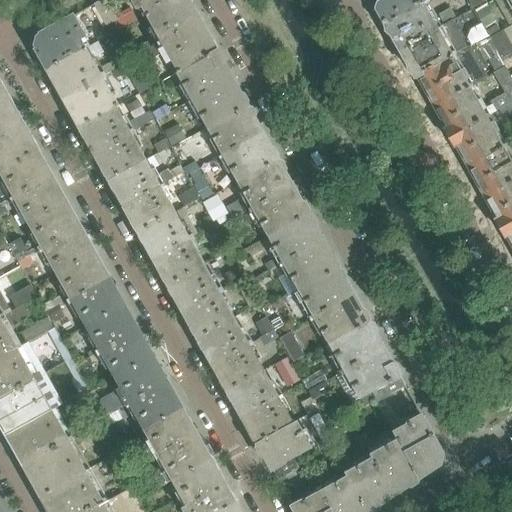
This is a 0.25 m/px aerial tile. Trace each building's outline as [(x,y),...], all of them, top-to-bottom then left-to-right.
[(118,21),(116,17),(105,0),(103,0),(95,5),(106,25),(108,27),(114,24),(118,21)] [(173,0),(134,0),(139,8),(142,6),(147,15),(173,0)] [(217,50),(188,0),(173,0),(147,15),(178,71),(217,50)] [(423,4),(429,0),(384,0),(381,2),(378,11),(386,24),(423,4)] [(488,5),(485,0),(467,0),(475,12),(488,5)] [(511,0),(496,0),(510,26),(511,24),(511,0)] [(452,56),(423,4),(386,24),(415,77),(418,76),(452,56)] [(496,22),(488,8),(476,15),(478,18),(484,29),(496,22)] [(456,19),(451,9),(441,15),(446,25),(456,19)] [(132,24),(125,12),(116,17),(118,21),(114,24),(118,31),(132,24)] [(88,48),(83,39),(86,37),(73,16),(42,34),(37,50),(48,70),(88,48)] [(486,32),(484,29),(478,18),(467,24),(477,43),(478,43),(488,37),(486,32)] [(106,25),(100,28),(106,38),(118,31),(114,24),(108,27),(106,25)] [(501,33),(496,26),(486,32),(488,37),(489,39),(501,33)] [(511,53),(511,44),(504,31),(501,33),(489,39),(500,60),(511,53)] [(500,60),(489,39),(488,37),(478,43),(495,73),(505,67),(500,60)] [(142,54),(157,47),(153,40),(138,48),(142,54)] [(147,63),(161,55),(157,47),(142,54),(147,63)] [(119,104),(88,48),(48,70),(80,126),(117,105),(119,104)] [(248,105),(217,50),(178,71),(175,72),(206,128),(248,105)] [(109,72),(134,59),(130,52),(106,66),(109,72)] [(470,86),(466,79),(469,78),(463,67),(460,69),(452,56),(418,76),(435,106),(470,86)] [(114,80),(138,67),(134,59),(109,72),(114,80)] [(511,102),(511,79),(505,67),(495,73),(493,74),(505,93),(490,102),(496,112),(511,102)] [(487,116),(483,109),(485,108),(480,98),(477,99),(470,86),(435,106),(447,128),(445,129),(449,138),(487,116)] [(38,150),(22,122),(5,91),(0,94),(0,168),(1,170),(38,150)] [(511,102),(496,112),(494,113),(500,124),(511,116),(511,102)] [(143,153),(117,105),(80,126),(109,178),(145,158),(143,153)] [(278,160),(248,105),(206,128),(220,153),(221,155),(237,182),(278,160)] [(156,120),(171,112),(167,106),(153,114),(156,120)] [(155,121),(150,112),(146,115),(141,107),(130,114),(139,130),(155,121)] [(504,147),(496,133),(499,132),(493,122),(491,123),(487,116),(449,138),(454,147),(457,146),(468,166),(504,147)] [(170,147),(166,139),(154,146),(158,153),(170,147)] [(511,183),(511,160),(507,153),(504,147),(468,166),(486,198),(511,183)] [(67,202),(38,150),(1,170),(15,196),(30,223),(67,202)] [(205,164),(217,157),(214,152),(202,159),(205,164)] [(174,210),(161,186),(145,158),(109,178),(138,231),(174,210)] [(309,215),(278,160),(237,182),(268,238),(309,215)] [(185,173),(181,167),(180,165),(170,171),(174,179),(185,173)] [(511,222),(511,183),(486,198),(497,219),(495,220),(501,229),(511,222)] [(96,253),(82,228),(67,202),(30,223),(44,248),(30,256),(21,239),(9,245),(24,272),(49,256),(59,274),(96,253)] [(4,203),(3,204),(0,204),(0,218),(9,213),(4,203)] [(204,264),(189,237),(174,210),(138,231),(168,284),(204,264)] [(252,220),(247,213),(249,212),(248,211),(234,219),(235,220),(238,219),(242,226),(252,220)] [(339,269),(309,215),(268,238),(298,292),(339,269)] [(511,222),(501,229),(505,237),(507,236),(511,244),(511,222)] [(244,251),(240,243),(227,250),(232,258),(244,251)] [(0,260),(10,255),(3,244),(0,245),(0,260)] [(125,306),(110,278),(96,253),(59,274),(64,283),(54,289),(59,297),(43,306),(50,318),(52,323),(64,315),(60,307),(73,299),(88,327),(125,306)] [(278,267),(275,260),(264,266),(267,273),(268,272),(277,268),(278,267)] [(234,318),(204,264),(168,284),(198,338),(234,318)] [(270,277),(279,272),(277,268),(268,272),(270,277)] [(370,324),(339,269),(298,292),(329,347),(370,324)] [(243,278),(241,274),(238,270),(228,275),(233,284),(243,278)] [(31,286),(11,297),(17,309),(23,305),(37,296),(36,295),(33,288),(31,286)] [(258,304),(249,289),(241,293),(250,309),(258,304)] [(17,309),(5,315),(12,327),(30,317),(23,305),(17,309)] [(154,357),(125,306),(88,327),(117,378),(154,357)] [(7,330),(12,327),(5,315),(1,308),(0,309),(0,355),(17,346),(19,350),(40,337),(55,329),(52,323),(50,318),(13,339),(7,330)] [(263,370),(234,318),(198,338),(228,390),(263,370)] [(273,331),(265,318),(254,324),(261,337),(273,331)] [(400,377),(385,351),(370,324),(329,347),(359,400),(380,389),(400,377)] [(259,350),(277,339),(273,331),(261,337),(254,341),(259,350)] [(36,380),(73,360),(66,348),(51,356),(40,337),(19,350),(17,346),(0,355),(0,426),(4,434),(51,408),(36,380)] [(90,359),(99,354),(96,349),(88,354),(90,359)] [(182,408),(168,383),(154,357),(117,378),(122,388),(97,403),(111,428),(117,424),(112,414),(131,403),(145,429),(182,408)] [(80,374),(94,366),(90,359),(77,367),(80,374)] [(308,392),(337,376),(333,369),(324,374),(322,371),(303,382),(308,392)] [(293,423),(278,397),(263,370),(228,390),(258,444),(293,423)] [(303,385),(300,379),(296,372),(286,378),(293,391),(303,385)] [(385,399),(390,396),(405,387),(400,377),(380,389),(385,399)] [(66,419),(96,402),(89,390),(64,404),(59,407),(66,419)] [(317,410),(311,399),(302,404),(308,415),(317,410)] [(82,453),(113,436),(105,422),(98,426),(92,416),(69,429),(70,432),(66,434),(51,408),(4,434),(38,495),(85,468),(70,442),(75,440),(82,453)] [(211,459),(197,433),(182,408),(145,429),(174,480),(211,459)] [(325,425),(317,410),(308,415),(309,415),(305,418),(313,432),(325,425)] [(442,451),(422,416),(395,432),(397,436),(420,477),(438,466),(442,451)] [(313,446),(299,420),(293,423),(258,444),(272,470),(293,457),(313,446)] [(373,446),(366,434),(362,436),(369,448),(373,446)] [(420,477),(397,436),(371,451),(373,456),(346,471),(348,476),(369,511),(420,477)] [(369,448),(362,436),(357,439),(364,451),(369,448)] [(296,472),(300,469),(293,457),(272,470),(284,491),(301,482),(296,472)] [(220,511),(236,503),(225,484),(211,459),(174,480),(184,499),(172,506),(175,511),(178,511),(185,508),(187,511),(220,511)] [(110,502),(105,494),(101,496),(85,468),(38,495),(48,511),(109,511),(105,504),(110,502)] [(368,511),(369,511),(348,476),(320,491),(293,506),(296,511),(368,511)] [(240,511),(236,503),(220,511),(240,511)]
